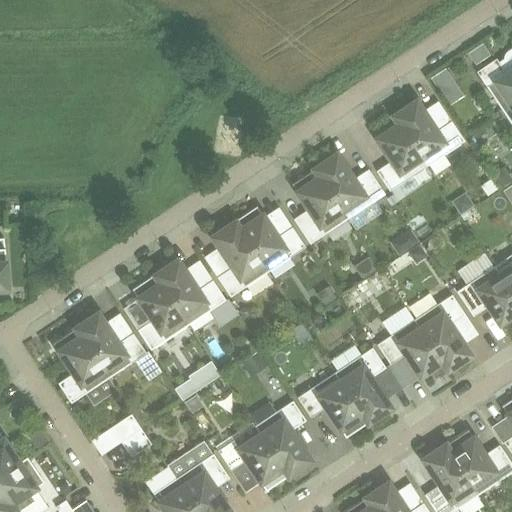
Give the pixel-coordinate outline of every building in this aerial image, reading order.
[(511,101),(511,47),(507,51),(506,52),(504,54),(504,55),(503,57),(503,58),(503,59),(498,62),(496,59),(476,72),(501,109),(511,101)] [(429,78),(446,106),(462,95),(444,68),(429,78)] [(415,101),(393,116),(427,166),(464,141),(451,121),(436,131),(415,101)] [(511,101),(501,109),(511,125),(511,101)] [(398,124),(376,139),(391,161),(376,171),(389,191),(405,180),(400,172),(420,158),(426,166),(427,166),(393,116),(392,116),(398,124)] [(336,154),(314,169),(347,219),(384,194),(371,174),(356,184),(336,154)] [(314,169),(291,184),(311,214),(297,224),(310,244),(347,219),(314,169)] [(480,185),(487,195),(497,189),(490,179),(480,185)] [(451,201),(459,214),(474,205),(464,191),(451,201)] [(392,194),(386,199),(390,206),(397,201),(392,194)] [(257,207),(234,222),(267,272),(305,247),(292,227),(277,237),(257,207)] [(234,222),(211,237),(232,267),(217,277),(230,297),(267,272),(234,222)] [(389,243),(398,255),(418,242),(410,229),(389,243)] [(511,254),(493,266),(511,294),(511,254)] [(177,260),(154,275),(188,325),(225,300),(212,280),(197,290),(177,260)] [(511,294),(493,266),(456,291),(469,311),(484,301),(499,324),(511,315),(511,294)] [(154,275),(132,290),(152,320),(137,330),(150,350),(188,325),(154,275)] [(451,295),(414,320),(447,370),(470,355),(450,324),(464,314),(451,295)] [(243,320),(252,314),(249,309),(243,307),(237,311),(243,320)] [(97,313),(75,328),(108,378),(146,353),(133,333),(118,343),(97,313)] [(447,370),(414,320),(376,344),(389,364),(404,354),(419,377),(441,362),(447,370)] [(70,403),(85,393),(108,378),(75,328),(52,343),(72,373),(57,383),(70,403)] [(372,347),(334,372),(368,423),(390,408),(370,377),(385,367),(372,347)] [(157,378),(179,358),(172,351),(162,360),(153,351),(142,362),(157,378)] [(250,378),(268,366),(259,353),(242,365),(250,378)] [(211,365),(201,372),(208,383),(218,376),(211,365)] [(313,387),(297,397),(310,417),(325,407),(345,438),(368,423),(334,372),(334,373),(339,381),(318,395),(313,387)] [(407,388),(398,372),(386,378),(394,395),(407,388)] [(203,406),(195,395),(184,402),(192,413),(203,406)] [(511,399),(501,406),(511,422),(511,443),(507,447),(511,454),(511,399)] [(292,400),(255,425),(288,476),(311,461),(290,430),(305,420),(292,400)] [(120,442),(141,429),(132,415),(132,416),(131,414),(110,427),(120,442)] [(266,491),(288,476),(255,425),(254,426),(252,422),(231,436),(233,439),(217,450),(230,470),(245,460),(266,491)] [(38,429),(28,435),(37,449),(47,442),(38,429)] [(141,429),(120,442),(130,457),(151,444),(141,429)] [(467,429),(444,444),(478,494),(511,471),(511,464),(502,450),(487,460),(467,429)] [(0,434),(0,475),(27,458),(27,457),(19,463),(0,434)] [(444,444),(422,459),(442,490),(427,500),(435,511),(459,511),(457,508),(478,494),(444,444)] [(212,453),(175,478),(197,511),(229,511),(211,483),(226,473),(212,453)] [(43,483),(27,458),(0,475),(0,487),(16,511),(33,501),(28,493),(43,483)] [(197,511),(175,478),(152,493),(164,511),(197,511)] [(407,511),(387,482),(365,497),(374,511),(428,511),(422,503),(408,511),(407,511)] [(0,511),(16,511),(0,487),(0,511)] [(374,511),(365,497),(342,511),(374,511)] [(48,511),(42,500),(25,510),(26,511),(48,511)] [(55,507),(58,511),(68,511),(72,510),(65,500),(55,507)]
